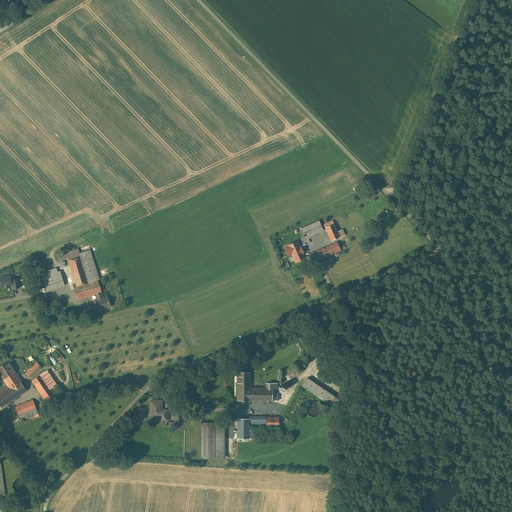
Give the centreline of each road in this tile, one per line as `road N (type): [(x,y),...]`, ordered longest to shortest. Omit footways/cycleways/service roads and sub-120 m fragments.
road 1 (unclassified): [(45,502),(153,383),(440,252)]
road 2 (unclassified): [(440,252),(198,0)]
road 3 (unknown): [(175,373),(204,417),(267,406),(334,318),(332,301)]
road 4 (track): [(390,196),(473,0)]
road 5 (unclassified): [(511,424),(440,252)]
